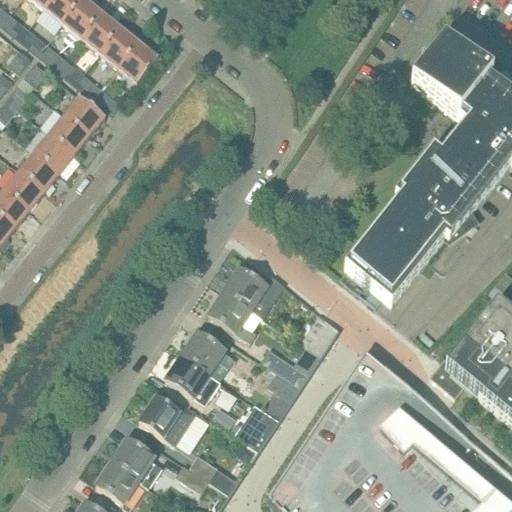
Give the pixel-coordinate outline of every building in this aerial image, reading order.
[(54,0),(26,0),(43,14),(54,0)] [(82,4),(77,0),(54,0),(43,14),(62,29),(82,4)] [(240,0),(239,2),(253,13),(264,0),(240,0)] [(101,18),(82,4),(62,29),(80,44),(101,18)] [(0,30),(8,20),(0,12),(0,30)] [(119,33),(101,18),(80,44),(99,59),(119,33)] [(27,35),(8,20),(0,30),(0,31),(18,46),(27,35)] [(138,48),(119,33),(99,59),(118,73),(138,48)] [(45,50),(27,35),(18,46),(36,61),(45,50)] [(410,88),(464,130),(511,168),(511,169),(511,110),(507,107),(511,101),(486,69),(478,75),(443,47),(410,88)] [(156,64),(138,48),(118,73),(137,89),(156,64)] [(45,50),(36,61),(55,76),(64,65),(69,58),(61,51),(56,58),(45,50)] [(7,70),(18,79),(30,64),(18,55),(7,70)] [(82,80),(64,65),(55,76),(73,91),(82,80)] [(45,77),(34,68),(22,82),(33,91),(45,77)] [(0,77),(0,100),(11,87),(0,77)] [(101,95),(82,80),(73,91),(92,106),(101,95)] [(16,91),(4,105),(15,114),(27,100),(16,91)] [(119,110),(101,95),(92,106),(110,121),(119,110)] [(78,103),(63,122),(88,142),(103,123),(78,103)] [(0,125),(4,128),(15,114),(4,105),(0,109),(0,125)] [(88,142),(63,122),(48,140),(73,160),(88,142)] [(448,247),(511,168),(464,130),(438,162),(431,157),(393,203),(397,206),(343,274),(390,311),(444,244),(448,247)] [(73,160),(48,140),(33,159),(58,179),(73,160)] [(58,179),(33,159),(18,177),(43,197),(58,179)] [(43,197),(18,177),(4,195),(29,216),(43,197)] [(29,216),(4,195),(0,199),(0,223),(14,234),(29,216)] [(0,251),(14,234),(0,223),(0,251)] [(238,274),(223,298),(251,316),(260,323),(262,324),(271,309),(283,291),(272,282),(265,292),(238,274)] [(511,304),(494,290),(488,298),(507,313),(511,306),(511,304)] [(250,316),(223,298),(207,322),(235,340),(245,346),(252,336),(242,330),(250,316)] [(455,372),(450,379),(464,390),(463,392),(477,403),(511,430),(511,324),(495,311),(461,354),(463,355),(454,367),(452,369),(455,372)] [(300,349),(306,353),(319,361),(336,334),(319,320),(300,349)] [(196,338),(181,362),(219,387),(235,364),(223,356),(196,338)] [(259,367),(275,378),(297,395),(310,376),(319,361),(306,353),(294,371),(268,354),(259,367)] [(364,358),(266,505),(273,511),(511,511),(511,480),(404,391),(386,400),(365,359),(364,358)] [(204,410),(219,387),(181,362),(165,385),(192,403),(204,410)] [(439,368),(428,382),(454,402),(463,392),(464,390),(450,379),(455,372),(452,369),(443,362),(439,368)] [(289,407),(297,395),(275,378),(266,392),(289,407)] [(162,443),(174,451),(196,418),(172,403),(167,410),(155,402),(138,428),(162,443)] [(218,412),(209,426),(226,437),(234,424),(218,412)] [(243,448),(257,457),(277,426),(257,413),(245,430),(242,428),(240,431),(234,440),(233,441),(243,448)] [(235,427),(229,437),(234,440),(240,431),(235,427)] [(126,445),(110,468),(138,487),(147,493),(160,473),(151,467),(153,463),(126,445)] [(243,448),(237,458),(250,467),(257,457),(243,448)] [(196,460),(187,474),(208,487),(228,500),(232,495),(237,487),(196,460)] [(110,468),(94,492),(122,510),(138,487),(110,468)] [(208,487),(187,474),(182,470),(174,482),(200,499),(208,487)]
